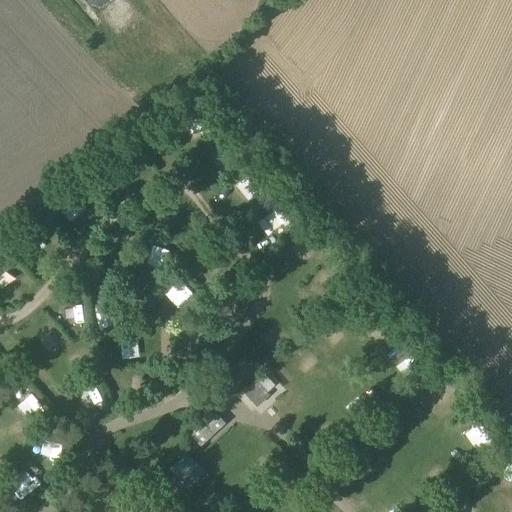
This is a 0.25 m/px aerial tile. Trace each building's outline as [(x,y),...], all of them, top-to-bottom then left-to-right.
[(185,127),(201,142),(214,127),(198,112),(185,127)] [(228,144),(215,157),(228,172),(242,159),(228,144)] [(255,175),(241,185),(254,203),(268,193),(255,175)] [(76,222),(93,211),(81,194),(65,205),(76,222)] [(161,224),(178,224),(178,206),(161,206),(161,224)] [(279,233),(296,223),(287,207),(270,217),(279,233)] [(310,235),(295,244),(305,259),(319,251),(310,235)] [(207,266),(200,272),(214,286),(220,280),(207,266)] [(325,277),(332,292),(348,285),(341,270),(325,277)] [(232,299),(219,310),(231,324),(244,314),(232,299)] [(118,309),(103,310),(105,330),(120,328),(118,309)] [(340,350),(352,339),(338,323),(325,334),(340,350)] [(54,326),(44,338),(58,350),(68,337),(54,326)] [(317,384),(329,373),(309,350),(296,361),(317,384)] [(411,354),(403,363),(421,381),(430,372),(411,354)] [(257,408),(270,396),(256,381),(244,392),(257,408)] [(451,383),(435,392),(445,410),(462,400),(451,383)] [(103,387),(83,395),(90,413),(110,405),(103,387)] [(226,424),(216,414),(215,413),(191,435),(202,447),(226,424)] [(386,427),(374,438),(389,455),(401,444),(386,427)] [(478,433),(481,450),(491,448),(488,431),(478,433)] [(501,480),(511,484),(511,463),(508,462),(501,480)] [(283,499),(295,511),(302,511),(318,497),(302,480),(283,499)] [(458,511),(478,511),(472,498),(456,505),(458,511)]
